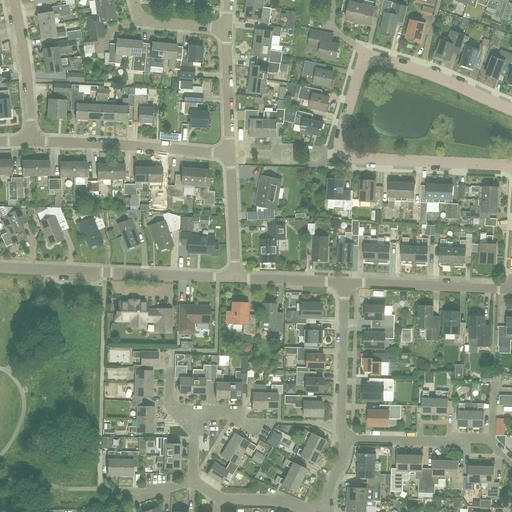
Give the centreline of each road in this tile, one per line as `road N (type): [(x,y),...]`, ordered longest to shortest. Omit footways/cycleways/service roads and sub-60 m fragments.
road 1 (residential): [(0,268),(235,278)]
road 2 (residential): [(229,153),(30,140)]
road 3 (residential): [(511,165),(358,159),(342,148)]
road 4 (residential): [(511,290),(345,282)]
road 5 (residential): [(346,439),(345,282)]
road 6 (residential): [(511,110),(372,59)]
road 7 (residential): [(491,441),(346,439)]
road 8 (residential): [(30,140),(12,0)]
road 9 (residential): [(235,278),(229,153)]
road 10 (residential): [(229,153),(225,29)]
